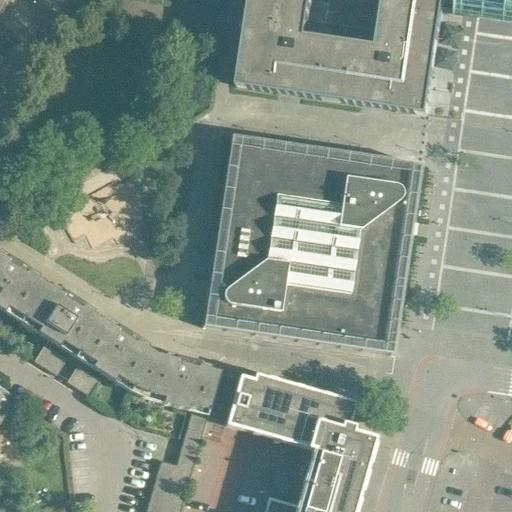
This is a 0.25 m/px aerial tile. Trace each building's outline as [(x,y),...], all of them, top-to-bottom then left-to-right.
[(0,0),(0,15),(8,0),(0,0)] [(250,0),(237,89),(332,103),(427,117),(428,117),(436,59),(305,40),(310,0),(250,0)] [(511,0),(310,0),(305,40),(436,59),(428,117),(427,117),(511,129),(511,0)] [(420,167),(230,139),(202,330),(392,358),(420,167)] [(39,278),(18,265),(20,263),(10,257),(9,259),(0,253),(0,312),(10,319),(35,280),(37,281),(39,278)] [(74,360),(99,321),(91,316),(93,313),(53,287),(51,291),(37,281),(35,280),(10,319),(74,360)] [(135,394),(155,356),(146,350),(148,348),(109,323),(107,326),(99,321),(74,360),(113,385),(115,382),(135,394)] [(56,378),(66,361),(45,347),(34,364),(56,378)] [(179,511),(205,423),(219,374),(209,371),(211,368),(165,355),(164,358),(155,356),(135,394),(163,402),(162,406),(191,414),(176,467),(159,463),(145,511),(179,511)] [(89,399),(99,382),(77,368),(67,385),(89,399)] [(354,511),(375,441),(348,433),(356,405),(253,376),(252,382),(238,378),(224,428),(311,453),(295,507),(268,499),(264,511),(354,511)] [(0,421),(13,401),(0,393),(0,421)]
